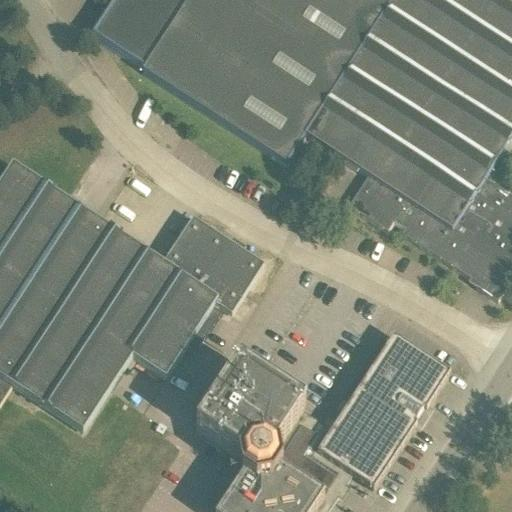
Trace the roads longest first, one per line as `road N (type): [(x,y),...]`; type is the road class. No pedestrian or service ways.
road 1 (unclassified): [(511,351),(186,190),(101,111),(70,67)]
road 2 (unclassified): [(420,511),(511,374)]
